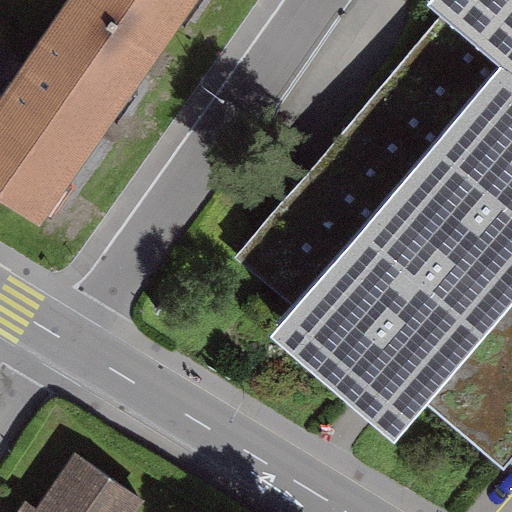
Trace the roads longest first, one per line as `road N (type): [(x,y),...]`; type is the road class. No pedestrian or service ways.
road 1 (residential): [(74,351),(324,0)]
road 2 (secondary): [(74,351),(341,511)]
